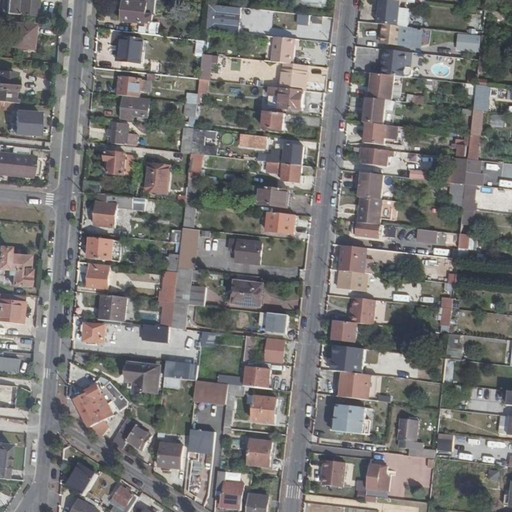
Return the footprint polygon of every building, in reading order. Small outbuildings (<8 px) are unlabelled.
[(9,0),(8,13),(36,16),(38,0),(9,0)] [(133,33),(160,37),(161,25),(154,24),(157,0),(144,0),(144,4),(126,2),(124,22),(135,24),(133,33)] [(388,1),(382,1),(379,24),(386,25),(398,27),(400,9),(401,3),(388,1)] [(243,17),(244,9),(210,5),(207,30),(220,31),(221,15),(243,17)] [(405,27),(409,28),(411,14),(405,13),(405,10),(400,9),(398,27),(405,27)] [(35,24),(11,21),(9,46),(32,48),(35,24)] [(398,27),(386,25),(384,43),(404,46),(405,27),(398,27)] [(460,50),(477,51),(478,36),(462,34),(460,50)] [(269,37),(267,61),(273,62),(276,37),(269,37)] [(287,64),(295,64),(297,47),(293,47),(294,39),(276,37),(273,62),(287,64)] [(125,48),(124,62),(142,64),(145,41),(122,39),(121,48),(125,48)] [(198,53),(205,54),(206,42),(199,41),(198,53)] [(481,61),(481,64),(491,65),(492,46),(483,45),(481,61)] [(408,53),(382,50),(380,75),(397,77),(411,78),(414,77),(415,70),(412,67),(407,66),(408,53)] [(202,80),(211,81),(213,56),(205,54),(202,80)] [(305,91),(306,91),(308,73),(307,73),(307,66),(295,64),(287,64),(286,71),(285,70),(283,88),(305,91)] [(0,101),(13,103),(14,90),(17,89),(18,79),(15,79),(16,72),(0,71),(0,75),(0,101)] [(380,75),(370,74),(367,98),(368,98),(388,100),(394,101),(397,77),(380,75)] [(123,77),(121,96),(124,96),(142,98),(142,91),(145,91),(146,80),(142,80),(123,77)] [(201,93),(200,93),(210,94),(211,81),(202,80),(201,93)] [(478,86),(476,111),(484,112),(485,112),(488,87),(478,86)] [(303,111),(305,91),(283,88),(272,87),(271,96),(282,97),(281,108),(303,111)] [(187,103),(199,104),(200,94),(200,93),(188,92),(187,103)] [(408,103),(424,104),(425,96),(408,95),(408,103)] [(142,98),(124,96),(122,118),(133,119),(134,116),(149,118),(151,99),(142,98)] [(368,98),(365,123),(368,124),(385,125),(388,100),(368,98)] [(13,111),(13,103),(0,101),(0,106),(4,107),(4,110),(13,111)] [(185,114),(198,116),(199,107),(199,104),(187,103),(185,114)] [(39,113),(17,111),(15,133),(37,136),(39,113)] [(476,111),(473,135),(481,136),(484,112),(476,111)] [(285,131),(287,114),(267,112),(267,121),(266,121),(265,129),(285,131)] [(505,127),(505,115),(492,115),(492,127),(505,127)] [(115,122),(114,130),(111,130),(110,135),(114,135),(113,142),(127,144),(129,124),(115,122)] [(385,125),(368,124),(367,142),(387,144),(388,127),(389,126),(385,125)] [(193,153),(196,129),(187,128),(186,140),(184,140),(183,153),(193,153)] [(207,155),(218,156),(219,148),(205,146),(206,136),(208,136),(209,135),(217,135),(218,132),(196,129),(193,153),(207,155)] [(267,149),(269,137),(243,134),(242,146),(267,149)] [(473,135),(470,160),(474,161),(480,161),(483,136),(481,136),(473,135)] [(460,146),(463,146),(463,140),(456,139),(455,149),(459,149),(460,146)] [(285,164),(303,166),(305,147),(287,145),(287,152),(274,150),(274,155),(269,154),(269,162),(285,164)] [(28,156),(29,148),(13,146),(12,154),(10,175),(32,178),(33,173),(37,173),(38,162),(34,161),(34,157),(28,156)] [(468,147),(463,146),(460,146),(459,149),(458,156),(467,157),(468,147)] [(397,152),(364,148),(363,155),(366,155),(366,159),(365,164),(390,167),(391,156),(397,157),(397,152)] [(0,173),(10,175),(12,154),(0,152),(0,173)] [(128,155),(108,153),(108,161),(112,162),(110,178),(126,179),(128,155)] [(207,162),(207,155),(193,153),(191,179),(198,180),(200,162),(207,162)] [(126,179),(134,179),(136,156),(128,155),(126,179)] [(454,183),(467,184),(469,173),(469,166),(470,160),(456,159),(454,183)] [(302,175),(303,166),(285,164),(284,181),(305,183),(306,176),(302,175)] [(152,165),(149,191),(167,193),(170,167),(152,165)] [(411,179),(431,180),(431,171),(412,170),(411,179)] [(386,175),(360,172),(360,181),(363,181),(362,189),(362,198),(383,201),(386,175)] [(480,174),(469,173),(467,184),(478,186),(480,174)] [(188,204),(198,205),(201,180),(198,180),(191,179),(188,197),(188,204)] [(102,184),(86,182),(86,192),(100,194),(101,194),(102,184)] [(451,208),(465,210),(467,184),(454,183),(451,208)] [(478,186),(467,184),(465,210),(474,211),(475,211),(478,186)] [(287,207),(289,190),(259,187),(257,204),(287,207)] [(138,198),(101,194),(100,194),(96,224),(113,227),(115,205),(130,207),(130,205),(141,206),(142,198),(138,198)] [(383,201),(362,198),(361,199),(359,223),(380,225),(381,219),(391,220),(393,202),(383,201)] [(191,229),(195,229),(198,205),(188,204),(185,228),(191,229)] [(465,210),(463,225),(472,226),(474,211),(465,210)] [(296,235),(297,216),(270,213),(269,231),(296,235)] [(359,223),(355,222),(353,235),(383,238),(384,226),(380,225),(359,223)] [(189,249),(191,229),(185,228),(185,231),(183,243),(183,248),(189,249)] [(176,230),(174,242),(179,243),(183,243),(185,231),(176,230)] [(421,230),(419,240),(439,243),(441,232),(421,230)] [(462,234),(461,248),(469,249),(470,235),(462,234)] [(90,258),(120,261),(122,241),(92,238),(90,258)] [(238,262),(262,264),(264,244),(240,241),(238,262)] [(0,266),(8,267),(6,282),(29,286),(31,271),(29,271),(30,256),(10,253),(10,247),(0,245),(0,266)] [(368,257),(369,249),(345,246),(344,254),(368,257)] [(172,254),(170,271),(180,272),(181,268),(182,260),(182,256),(177,255),(172,254)] [(344,254),(342,271),(366,273),(368,257),(344,254)] [(193,270),(195,270),(196,261),(182,260),(181,268),(193,270)] [(112,265),(92,263),(90,287),(110,289),(112,265)] [(177,302),(180,272),(170,271),(169,281),(166,281),(164,291),(168,291),(167,301),(177,302)] [(366,273),(342,271),(340,288),(367,292),(369,274),(366,273)] [(236,282),(234,302),(262,305),(263,285),(236,282)] [(207,307),(207,287),(195,286),(194,306),(207,307)] [(24,302),(24,296),(0,293),(0,299),(18,302),(24,302)] [(129,297),(106,295),(104,320),(126,323),(129,297)] [(359,323),(376,325),(379,300),(356,298),(355,308),(355,313),(352,313),(351,322),(359,323)] [(443,298),(441,332),(452,333),(453,298),(443,298)] [(0,320),(16,323),(18,302),(0,299),(0,320)] [(174,328),(187,329),(189,312),(176,310),(174,328)] [(288,334),(290,314),(271,312),(271,313),(269,331),(288,334)] [(351,322),(336,320),(334,339),(357,342),(359,323),(351,322)] [(107,343),(108,326),(88,324),(87,341),(107,343)] [(171,343),(172,326),(143,325),(143,341),(171,343)] [(204,331),(203,341),(211,342),(212,332),(204,331)] [(427,339),(436,340),(437,332),(428,331),(427,339)] [(462,359),(463,335),(449,335),(448,358),(462,359)] [(249,360),(253,361),(256,337),(249,336),(246,360),(249,360)] [(269,344),(268,353),(267,359),(286,362),(288,342),(270,339),(269,344)] [(381,360),(382,351),(369,350),(368,359),(381,360)] [(337,351),(336,371),(342,372),(346,372),(356,373),(359,353),(337,351)] [(0,371),(18,374),(20,359),(0,357),(0,371)] [(249,368),(270,370),(271,363),(253,361),(249,360),(249,368)] [(200,365),(167,362),(166,377),(181,378),(198,380),(200,365)] [(144,382),(143,392),(158,394),(160,368),(130,366),(129,381),(144,382)] [(246,386),(270,389),(272,370),(270,370),(249,368),(247,380),(232,378),(232,384),(246,386)] [(343,396),(361,399),(377,400),(381,376),(356,373),(346,372),(343,396)] [(180,389),(181,378),(166,377),(164,387),(180,389)] [(198,380),(196,400),(227,404),(229,384),(198,380)] [(0,414),(5,415),(6,410),(14,411),(16,384),(0,382),(0,414)] [(92,428),(93,428),(117,416),(100,384),(87,390),(90,394),(77,400),(92,428)] [(227,407),(234,408),(236,408),(236,400),(232,400),(233,394),(245,396),(246,386),(232,384),(229,384),(227,404),(227,407)] [(121,409),(129,405),(124,395),(116,400),(121,409)] [(278,408),(279,398),(257,395),(255,419),(269,421),(276,422),(278,408)] [(493,401),(491,411),(500,413),(501,403),(493,401)] [(367,408),(340,405),(337,432),(365,434),(367,408)] [(225,426),(233,427),(234,408),(227,407),(225,426)] [(279,422),(280,408),(278,408),(276,422),(269,421),(269,424),(276,425),(277,424),(278,424),(279,423),(279,422)] [(404,418),(401,439),(419,441),(422,419),(404,418)] [(145,451),(154,437),(139,428),(128,421),(128,423),(121,433),(115,442),(125,449),(130,441),(145,451)] [(232,434),(233,427),(225,426),(224,434),(232,434)] [(215,434),(192,431),(190,452),(213,454),(215,434)] [(439,435),(438,451),(454,452),(455,435),(439,435)] [(274,443),(253,441),(251,464),(265,465),(272,466),(274,451),(274,443)] [(0,477),(7,479),(7,474),(10,474),(13,474),(13,469),(9,469),(10,444),(0,442),(0,477)] [(185,446),(163,443),(161,465),(182,468),(185,446)] [(437,458),(438,451),(419,449),(419,456),(431,457),(437,458)] [(274,469),(276,452),(274,451),(272,466),(265,465),(264,468),(274,469)] [(326,460),(325,470),(327,470),(327,475),(326,485),(346,487),(348,463),(326,460)] [(391,466),(373,465),(370,490),(388,492),(390,476),(391,466)] [(84,499),(98,477),(81,467),(68,488),(84,499)] [(227,483),(228,471),(220,470),(217,496),(225,497),(224,507),(242,509),(245,485),(227,483)] [(129,511),(138,499),(121,489),(113,501),(116,504),(111,511),(129,511)] [(370,491),(362,490),(361,500),(369,501),(370,491)] [(369,501),(387,502),(388,492),(370,490),(370,491),(369,501)] [(251,494),(248,511),(269,511),(271,498),(271,496),(251,494)] [(94,511),(80,503),(74,511),(94,511)]
